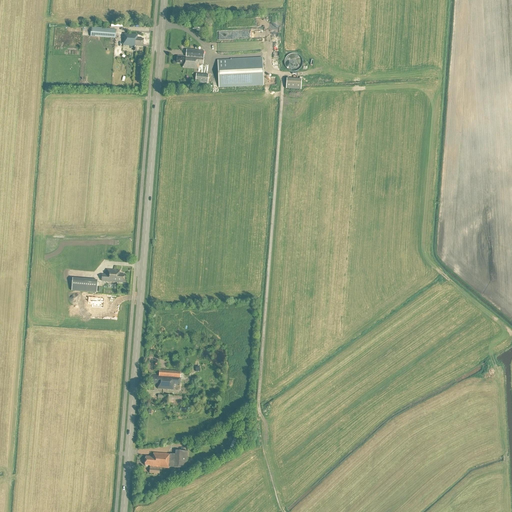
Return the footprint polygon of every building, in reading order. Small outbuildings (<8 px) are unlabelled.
[(82,36),(115,39),(116,30),(83,27),(82,36)] [(137,39),(137,35),(124,34),(123,46),(134,47),(133,51),(136,51),(136,46),(143,47),(143,39),(137,39)] [(183,64),(183,68),(198,69),(198,64),(203,65),(204,51),(186,50),(186,57),(177,56),(177,63),(183,64)] [(263,85),(262,59),(218,61),(219,87),(263,85)] [(302,80),(287,79),(286,89),(301,90),(302,80)] [(94,271),(96,249),(40,245),(39,259),(59,261),(58,268),(94,271)] [(102,274),(101,281),(124,283),(125,275),(119,275),(120,271),(107,270),(107,275),(102,274)] [(97,281),(94,281),(72,279),(71,291),(96,293),(97,281)] [(89,298),(89,305),(93,305),(93,308),(105,309),(105,299),(89,298)] [(174,384),(180,385),(181,372),(159,370),(159,376),(152,376),(151,383),(158,384),(158,389),(173,390),(174,384)] [(172,396),(172,405),(182,405),(182,397),(179,397),(172,396)] [(175,455),(170,454),(153,453),(153,457),(146,457),(145,465),(150,466),(149,473),(160,474),(160,468),(169,469),(169,467),(186,469),(188,452),(176,451),(175,455)]
